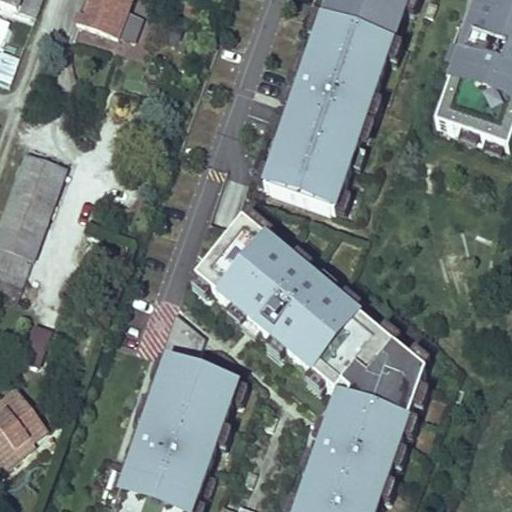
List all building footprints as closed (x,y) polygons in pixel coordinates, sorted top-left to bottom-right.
[(0,0),(0,3),(35,17),(40,0),(0,0)] [(123,2),(123,0),(85,0),(76,23),(117,38),(130,5),(123,2)] [(331,0),(322,26),(398,53),(417,0),(331,0)] [(511,0),(485,0),(438,136),(511,162),(511,161),(511,0)] [(136,46),(143,20),(130,17),(123,42),(136,46)] [(398,53),(322,26),(263,193),(339,220),(398,53)] [(67,175),(26,161),(0,234),(0,300),(19,307),(67,175)] [(198,292),(339,408),(301,511),(387,511),(415,435),(412,434),(430,384),(246,233),(198,292)] [(41,371),(55,335),(37,328),(23,363),(41,371)] [(202,511),(244,395),(171,369),(119,511),(202,511)] [(0,416),(0,462),(13,452),(16,456),(47,433),(17,394),(2,406),(6,412),(0,416)]
